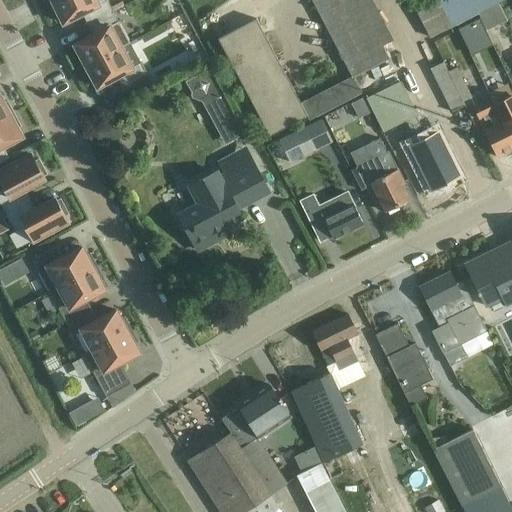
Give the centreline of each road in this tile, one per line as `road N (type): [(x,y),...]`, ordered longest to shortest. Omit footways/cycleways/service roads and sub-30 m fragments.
road 1 (residential): [(190,377),(0,16)]
road 2 (tertiary): [(190,377),(336,282),(511,198)]
road 3 (tertiary): [(0,506),(190,377)]
